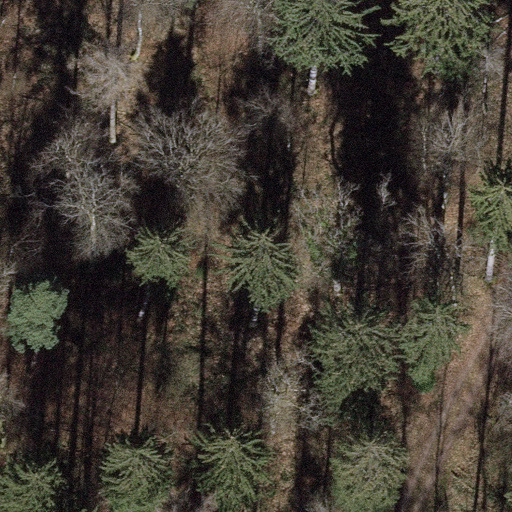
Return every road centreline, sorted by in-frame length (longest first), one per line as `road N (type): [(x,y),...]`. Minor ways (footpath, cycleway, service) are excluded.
road 1 (track): [(171,0),(394,503)]
road 2 (track): [(390,511),(511,310)]
